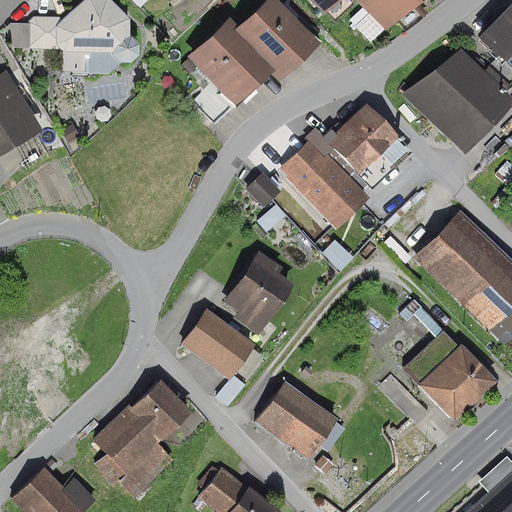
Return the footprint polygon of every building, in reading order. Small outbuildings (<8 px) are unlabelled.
[(97,0),(82,0),(57,21),(26,21),(26,49),(63,49),(63,73),(83,73),(83,58),(103,53),(119,38),(118,20),(97,0)] [(309,45),(267,0),(258,0),(222,33),(267,83),(309,45)] [(299,0),(312,15),(329,0),(299,0)] [(348,0),(378,32),(414,0),(348,0)] [(511,0),(508,0),(468,43),(510,83),(511,81),(511,0)] [(260,77),(215,28),(178,62),(223,110),(260,77)] [(451,48),(401,100),(457,154),(507,103),(451,48)] [(0,79),(0,151),(30,135),(0,79)] [(360,108),(318,145),(349,181),(391,144),(360,108)] [(307,143),(274,173),(329,234),(362,204),(307,143)] [(261,179),(240,195),(254,213),(275,197),(261,179)] [(511,278),(454,217),(408,260),(510,367),(511,365),(511,278)] [(274,274),(250,258),(215,312),(254,338),(284,292),(269,282),(274,274)] [(243,350),(201,318),(177,351),(219,382),(243,350)] [(443,331),(403,368),(455,421),(496,382),(462,345),(459,348),(443,331)] [(18,356),(6,366),(21,384),(50,359),(39,346),(34,350),(26,340),(13,350),(18,356)] [(389,375),(377,387),(416,425),(428,413),(389,375)] [(182,415),(150,384),(83,451),(94,462),(89,467),(111,489),(118,481),(131,494),(162,463),(148,450),(182,415)] [(329,422),(278,385),(249,424),(300,461),(329,422)] [(12,388),(0,398),(0,444),(12,457),(46,427),(12,388)] [(322,456),(315,466),(326,475),(334,466),(322,456)] [(511,511),(511,471),(463,511),(511,511)] [(264,511),(215,473),(194,500),(209,511),(264,511)] [(42,477),(10,508),(14,511),(80,511),(88,505),(69,485),(59,495),(42,477)]
